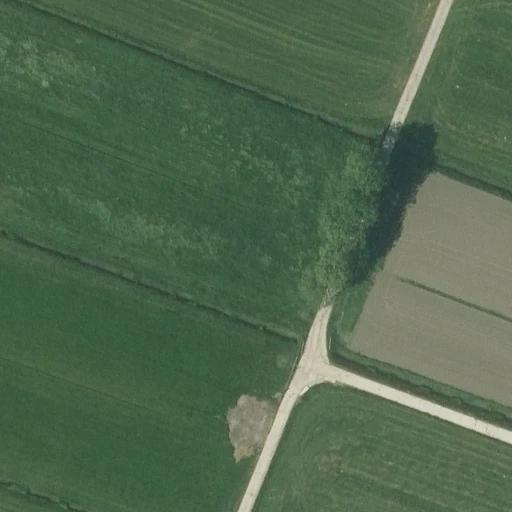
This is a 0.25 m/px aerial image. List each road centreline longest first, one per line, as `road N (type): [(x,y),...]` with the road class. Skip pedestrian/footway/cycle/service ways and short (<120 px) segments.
road 1 (track): [(246,511),(438,0)]
road 2 (track): [(511,440),(305,363)]
